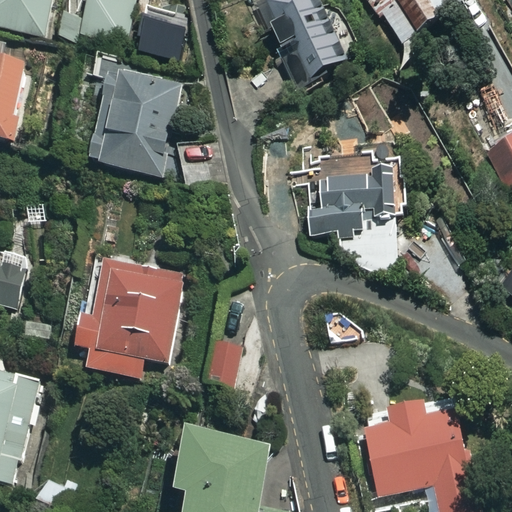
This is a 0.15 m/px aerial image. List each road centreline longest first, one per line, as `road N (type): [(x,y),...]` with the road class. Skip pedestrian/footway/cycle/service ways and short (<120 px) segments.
road 1 (residential): [(290,289),(308,278),(339,280),(511,357)]
road 2 (residential): [(290,289),(284,320),(330,511)]
